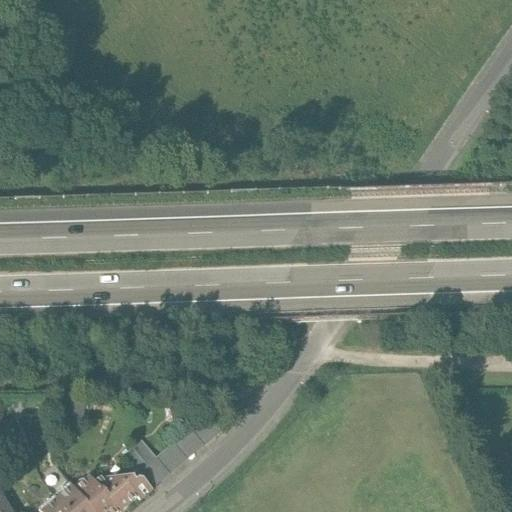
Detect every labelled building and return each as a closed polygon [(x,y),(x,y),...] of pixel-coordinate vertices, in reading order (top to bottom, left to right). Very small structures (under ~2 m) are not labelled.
[(220,433),(207,417),(156,460),(141,442),(123,458),(143,481),(151,492),(220,433)] [(119,511),(102,492),(101,493),(94,485),(95,485),(91,480),(79,481),(71,488),(90,511),(119,511)] [(101,480),(95,485),(94,485),(101,493),(102,492),(119,511),(120,511),(136,499),(139,502),(151,492),(143,481),(138,481),(134,480),(101,480)] [(69,485),(53,498),(64,511),(90,511),(71,488),(69,485)] [(0,511),(8,511),(0,498),(0,511)] [(64,511),(53,498),(38,511),(39,511),(64,511)]
